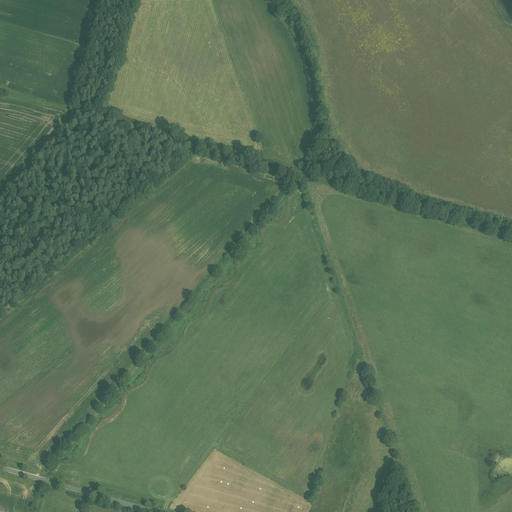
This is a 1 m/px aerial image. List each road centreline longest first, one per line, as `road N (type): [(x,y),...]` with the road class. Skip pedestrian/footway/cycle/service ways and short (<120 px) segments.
road 1 (track): [(0,84),(511,230)]
road 2 (tertiary): [(154,511),(0,468)]
